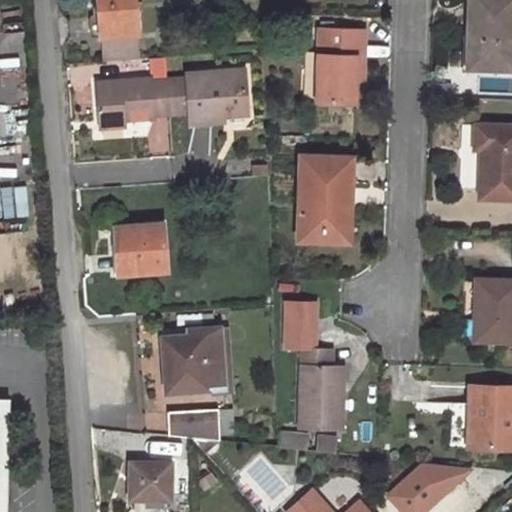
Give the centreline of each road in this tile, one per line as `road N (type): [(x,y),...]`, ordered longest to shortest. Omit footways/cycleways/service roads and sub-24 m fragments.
road 1 (residential): [(49,0),(87,511)]
road 2 (residential): [(421,0),(401,344)]
